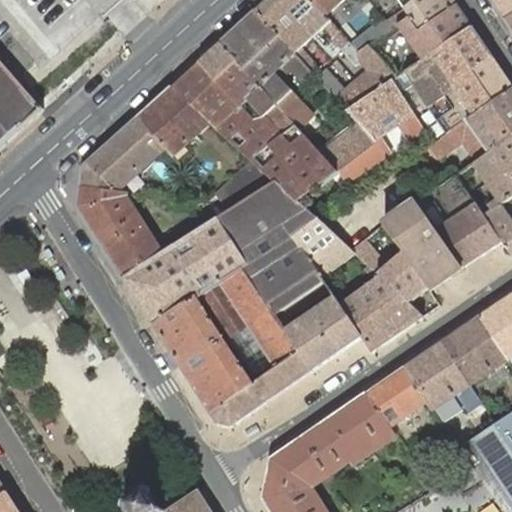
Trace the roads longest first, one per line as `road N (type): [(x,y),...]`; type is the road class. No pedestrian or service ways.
road 1 (residential): [(22,176),(221,477)]
road 2 (residential): [(221,477),(511,278)]
road 3 (secondary): [(22,176),(216,0)]
